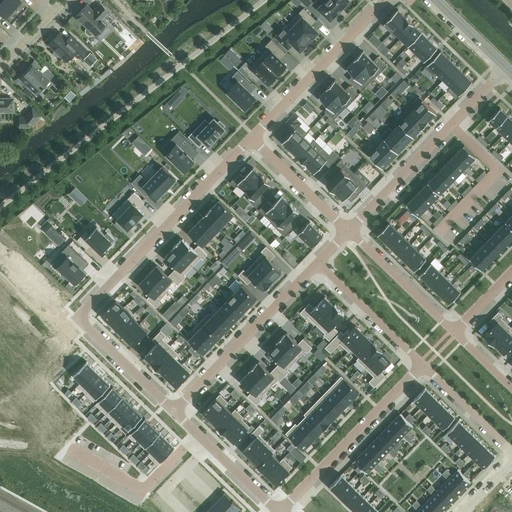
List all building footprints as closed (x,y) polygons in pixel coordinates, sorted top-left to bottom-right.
[(19,14),(3,0),(2,0),(0,3),(0,14),(10,23),(19,14)] [(3,0),(19,14),(27,6),(21,0),(3,0)] [(299,0),(317,17),(322,12),(330,20),(338,12),(342,8),(349,0),(348,0),(325,0),(323,3),(319,0),(316,0),(314,2),(311,0),(299,0)] [(94,13),(86,5),(75,17),(86,28),(85,30),(85,32),(88,36),(90,36),(92,34),(94,36),(106,25),(101,20),(108,13),(99,4),(94,10),(96,11),(94,13)] [(289,22),(308,41),(312,37),(312,38),(318,32),(311,25),(316,20),(303,8),(289,22)] [(398,9),(383,24),(391,32),(393,31),(406,17),(398,9)] [(379,25),(386,19),(381,13),(374,19),(379,25)] [(406,17),(393,31),(400,38),(414,24),(406,17)] [(305,44),(308,41),(289,22),(275,37),(288,49),(293,44),(300,51),(306,45),(305,44)] [(414,24),(400,38),(408,46),(421,32),(414,25),(414,24)] [(421,32),(408,46),(416,53),(429,40),(421,32)] [(71,35),(66,40),(59,33),(48,45),(54,51),(52,52),(52,55),(55,57),(58,57),(59,56),(65,61),(73,54),(76,58),(85,49),(71,35)] [(259,57),(277,75),(286,65),(278,57),(283,52),(271,40),(265,46),(268,48),(259,57)] [(429,40),(416,53),(424,61),(437,47),(429,40)] [(440,50),(424,67),(432,75),(435,72),(449,58),(440,50)] [(363,51),(354,59),(374,78),(387,65),(377,57),(373,61),(363,51)] [(89,53),(83,59),(90,66),(97,59),(89,53)] [(296,62),(305,72),(313,65),(304,55),(296,62)] [(224,65),(228,60),(224,56),(220,60),(224,65)] [(268,84),(277,75),(259,57),(251,66),(246,62),(241,66),(254,79),(258,74),(268,84)] [(449,58),(435,72),(443,79),(456,66),(449,58)] [(354,60),(347,68),(357,78),(352,82),(361,91),(373,78),(374,79),(374,78),(354,59),(354,60)] [(39,70),(42,68),(33,60),(29,66),(30,67),(21,76),(20,76),(14,80),(22,88),(24,86),(34,95),(41,88),(41,89),(43,87),(54,76),(47,69),(42,73),(39,70)] [(456,66),(443,79),(451,87),(464,73),(456,66)] [(255,98),(246,89),(251,84),(237,71),(232,76),(237,81),(227,92),(245,108),(247,106),(248,107),(254,101),(253,100),(255,98)] [(451,87),(448,90),(456,98),(472,81),(464,73),(451,87)] [(335,80),(327,88),(346,107),(359,94),(350,85),(345,90),(335,80)] [(67,98),(74,93),(69,86),(62,91),(67,98)] [(382,86),(375,93),(381,99),(388,91),(382,86)] [(327,89),(319,97),(329,107),(324,111),(333,120),(345,107),(346,108),(346,107),(327,88),(326,88),(327,89)] [(419,97),(411,105),(428,121),(436,113),(419,97)] [(0,111),(12,112),(12,99),(2,99),(2,100),(1,100),(0,100),(0,111)] [(438,100),(437,101),(434,104),(440,110),(444,106),(438,100)] [(411,105),(404,112),(421,129),(428,121),(411,105)] [(23,116),(18,116),(18,128),(29,128),(41,116),(31,107),(23,116)] [(496,127),(508,115),(500,108),(488,120),(489,120),(496,127)] [(404,112),(396,120),(413,137),(421,129),(404,112)] [(496,127),(503,134),(511,125),(511,119),(508,115),(496,127)] [(208,146),(225,129),(223,128),(225,126),(219,121),(218,122),(214,118),(201,132),(197,128),(188,136),(198,145),(203,140),(208,146)] [(292,131),(282,142),(290,150),(307,133),(299,125),(301,123),(296,118),(288,127),(292,131)] [(328,118),(325,120),(334,129),(337,126),(328,118)] [(389,127),(389,128),(406,144),(413,137),(396,120),(399,124),(392,131),(389,127)] [(368,132),(373,127),(367,122),(362,127),(368,132)] [(511,125),(503,134),(511,141),(511,139),(511,125)] [(389,128),(381,136),(398,152),(406,144),(389,128)] [(173,147),(167,154),(169,157),(168,159),(174,164),(175,163),(184,171),(194,161),(189,157),(196,150),(178,132),(168,142),(173,147)] [(307,133),(290,150),(298,157),(315,140),(314,140),(311,143),(304,136),(307,133)] [(374,143),(391,160),(398,152),(381,136),(384,139),(377,146),(374,143)] [(315,140),(298,157),(306,165),(322,148),(315,140)] [(374,143),(366,151),(383,168),(391,160),(374,143)] [(456,153),(468,164),(476,157),(464,145),(456,153)] [(322,148),(306,165),(314,173),(324,162),(329,167),(339,156),(334,151),(330,155),(322,148)] [(461,172),(468,164),(456,153),(449,160),(461,172)] [(331,168),(324,175),(329,181),(326,184),(334,192),(335,192),(353,173),(340,160),(331,169),(331,168)] [(454,179),(461,172),(449,160),(442,167),(454,179)] [(140,175),(132,183),(144,195),(149,190),(157,198),(164,191),(165,191),(169,187),(176,180),(162,166),(147,182),(140,175)] [(447,186),(454,179),(442,167),(435,175),(447,186)] [(239,173),(230,182),(232,185),(235,187),(237,185),(245,193),(246,192),(261,176),(253,168),(243,178),(239,173)] [(353,173),(335,192),(343,200),(347,197),(351,201),(357,194),(366,186),(353,173)] [(261,176),(246,192),(254,199),(251,202),(256,207),(264,198),(260,194),(270,184),(262,175),(261,176)] [(428,182),(440,194),(447,186),(435,175),(428,182)] [(433,201),(440,194),(428,182),(421,189),(433,201)] [(426,208),(433,201),(421,189),(414,197),(426,208)] [(134,192),(112,214),(127,229),(128,229),(133,224),(138,219),(137,219),(142,214),(143,213),(142,213),(136,207),(142,200),(134,192)] [(267,201),(259,210),(272,222),(290,204),(281,195),(272,205),(267,201)] [(418,216),(426,208),(414,197),(406,204),(418,216)] [(219,201),(211,209),(225,223),(233,215),(219,201)] [(272,222),(271,223),(284,235),(293,226),(296,223),(292,218),(299,211),(290,203),(290,204),(272,222)] [(211,209),(203,216),(218,231),(225,223),(211,209)] [(203,216),(196,224),(210,238),(218,231),(203,216)] [(294,238),(298,233),(312,247),(323,235),(309,221),(301,230),(296,226),(289,233),(294,238)] [(511,227),(505,221),(498,229),(510,240),(511,238),(511,227)] [(377,234),(385,242),(397,230),(389,222),(377,234)] [(196,224),(188,232),(202,246),(210,238),(196,224)] [(85,231),(77,240),(87,250),(92,245),(103,255),(108,249),(113,243),(112,242),(114,240),(107,233),(105,235),(96,227),(89,234),(85,231)] [(498,229),(491,236),(503,248),(510,240),(498,229)] [(397,230),(385,242),(392,249),(404,237),(397,230)] [(58,234),(54,239),(58,243),(62,239),(58,234)] [(491,236),(484,243),(496,255),(503,248),(491,236)] [(400,256),(411,244),(404,237),(392,249),(400,256)] [(175,247),(174,248),(192,266),(201,258),(202,259),(207,255),(198,246),(194,250),(182,239),(181,240),(180,239),(174,246),(175,247)] [(242,241),(237,246),(242,250),(247,245),(242,241)] [(496,255),(484,243),(477,251),(489,262),(496,255)] [(66,255),(56,266),(63,272),(61,274),(68,280),(69,279),(75,284),(85,273),(82,270),(80,268),(87,262),(68,244),(61,251),(66,255)] [(411,244),(400,256),(407,263),(419,251),(411,244)] [(262,253),(254,262),(273,280),(274,279),(275,280),(281,274),(280,273),(282,271),(270,260),(275,255),(266,246),(261,251),(262,253)] [(174,248),(165,257),(176,268),(172,272),(181,281),(186,277),(184,275),(192,266),(174,248)] [(426,258),(419,251),(407,263),(415,270),(426,258)] [(489,262),(477,251),(470,258),(482,270),(489,262)] [(227,257),(221,262),(226,267),(231,261),(227,257)] [(243,269),(238,275),(247,284),(252,279),(263,290),(264,289),(265,290),(273,281),(273,280),(254,262),(245,271),(243,269)] [(427,282),(438,270),(431,262),(419,274),(427,282)] [(157,266),(148,275),(167,293),(167,292),(165,291),(173,283),(177,286),(181,281),(172,272),(168,277),(157,266)] [(446,277),(438,270),(427,282),(434,289),(446,277)] [(141,282),(139,283),(151,294),(146,299),(156,308),(158,305),(156,304),(167,293),(148,275),(147,276),(145,275),(139,281),(141,282)] [(453,284),(446,277),(434,289),(441,296),(453,284)] [(461,291),(453,284),(441,296),(449,303),(461,291)] [(242,285),(234,293),(249,307),(256,299),(242,285)] [(234,293),(226,300),(241,315),(249,307),(234,293)] [(316,325),(334,306),(325,297),(314,308),(309,303),(300,312),(305,318),(307,316),(316,325)] [(226,300),(219,308),(233,322),(241,315),(226,300)] [(116,301),(101,315),(109,323),(124,309),(116,301)] [(335,305),(334,306),(316,325),(325,333),(323,335),(329,340),(338,331),(333,326),(344,315),(343,314),(344,313),(335,305)] [(219,308),(211,316),(226,330),(233,322),(219,308)] [(124,309),(109,323),(117,331),(131,316),(124,309)] [(167,311),(162,315),(167,320),(172,315),(167,311)] [(484,337),(493,345),(511,327),(501,318),(503,316),(498,312),(489,321),(494,325),(484,335),(485,336),(484,337)] [(131,316),(117,331),(125,338),(139,324),(131,316)] [(211,316),(204,324),(218,338),(226,330),(211,316)] [(139,324),(125,338),(133,346),(147,331),(139,324)] [(204,324),(196,332),(211,346),(218,338),(204,324)] [(351,348),(365,334),(356,326),(345,336),(340,331),(325,347),(330,353),(340,343),(346,350),(348,351),(351,348)] [(511,327),(493,345),(494,345),(495,345),(504,354),(511,345),(511,331),(509,329),(511,327)] [(196,332),(189,340),(203,354),(211,346),(196,332)] [(278,342),(296,360),(305,351),(307,353),(312,347),(303,339),(298,343),(287,333),(286,333),(285,333),(277,341),(278,342)] [(365,334),(351,348),(360,356),(374,342),(373,342),(372,341),(365,334)] [(159,342),(144,356),(153,364),(167,349),(159,342)] [(280,362),(275,367),(284,376),(289,371),(288,369),(296,360),(278,342),(276,343),(275,342),(269,348),(270,350),(268,351),(280,362)] [(374,342),(360,356),(357,360),(365,368),(382,351),(374,342)] [(167,349),(153,364),(160,372),(174,357),(167,349)] [(382,351),(365,368),(374,376),(369,381),(374,387),(385,376),(380,371),(391,360),(389,358),(390,357),(385,351),(384,353),(382,351),(383,351),(382,351)] [(174,357),(160,372),(168,379),(182,365),(174,357)] [(284,376),(275,367),(270,372),(259,361),(258,362),(257,361),(249,370),(250,371),(268,389),(277,380),(279,382),(284,376)] [(77,372),(73,376),(81,384),(95,369),(87,362),(82,366),(81,365),(76,370),(77,372)] [(182,365),(168,379),(176,387),(190,372),(182,365)] [(322,365),(317,371),(321,375),(327,370),(322,365)] [(81,384),(77,387),(85,395),(102,377),(95,369),(81,384)] [(260,398),(268,389),(250,371),(241,380),(252,391),(247,396),(256,405),(261,400),(260,398)] [(341,376),(332,385),(350,403),(359,393),(341,376)] [(102,377),(85,395),(93,402),(110,385),(102,377)] [(292,384),(287,389),(291,393),(296,388),(292,384)] [(332,385),(322,395),(340,412),(350,403),(332,385)] [(112,387),(98,401),(104,406),(117,392),(112,387)] [(413,400),(421,407),(433,395),(425,388),(413,400)] [(117,392),(104,406),(109,411),(122,396),(117,392)] [(210,420),(224,405),(228,402),(220,394),(202,412),(210,420)] [(331,422),(340,412),(322,395),(313,404),(331,422)] [(421,407),(428,414),(440,402),(433,395),(421,407)] [(122,396),(109,411),(113,416),(127,401),(122,396)] [(127,401),(113,416),(118,420),(132,406),(127,401)] [(440,402),(428,414),(436,421),(447,409),(440,402)] [(313,404),(304,414),(322,432),(331,423),(331,422),(313,404)] [(218,428),(232,413),(224,405),(210,420),(217,427),(218,428)] [(132,406),(118,420),(123,425),(137,411),(132,406)] [(225,435),(241,418),(243,417),(235,409),(232,413),(218,428),(225,435)] [(447,409),(436,421),(443,429),(455,417),(447,409)] [(137,411),(123,425),(129,430),(142,416),(137,411)] [(295,423),(313,441),(322,432),(304,414),(305,416),(297,425),(295,423)] [(392,422),(405,434),(413,426),(400,414),(392,422)] [(145,418),(131,432),(136,437),(150,423),(145,418)] [(241,418),(225,435),(226,435),(234,443),(250,426),(241,418)] [(447,432),(454,439),(466,427),(458,420),(447,432)] [(385,429),(398,442),(405,434),(392,422),(385,429)] [(150,423),(136,437),(141,442),(155,428),(150,423)] [(303,451),(313,441),(295,423),(285,433),(303,451)] [(250,434),(254,439),(255,439),(259,434),(264,430),(259,425),(250,434)] [(466,427),(454,439),(461,446),(473,434),(466,427)] [(155,428),(141,442),(146,447),(160,433),(155,428)] [(377,437),(390,449),(398,442),(385,429),(377,437)] [(160,433),(146,447),(151,452),(165,437),(160,433)] [(251,458),(267,442),(259,434),(255,439),(254,439),(243,450),(251,458)] [(473,434),(461,446),(469,453),(480,441),(473,434)] [(165,437),(151,452),(156,457),(170,442),(165,437)] [(370,445),(383,457),(390,449),(377,437),(370,445)] [(480,441),(469,453),(476,460),(488,448),(480,441)] [(170,442),(156,457),(161,462),(175,447),(170,442)] [(258,467),(271,453),(275,450),(267,442),(251,458),(259,466),(258,466),(258,467)] [(362,453),(375,465),(383,457),(370,445),(362,453)] [(488,448),(476,460),(484,468),(495,456),(488,448)] [(258,467),(267,475),(280,461),(271,453),(258,467)] [(301,453),(296,458),(300,462),(305,457),(301,453)] [(367,473),(375,465),(362,453),(354,461),(359,465),(362,468),(367,473)] [(280,461),(267,475),(276,484),(280,479),(282,480),(290,473),(288,471),(292,467),(283,458),(280,461)] [(458,469),(450,477),(463,490),(470,482),(466,477),(463,474),(458,469)] [(337,494),(349,482),(341,474),(329,486),(337,494)] [(450,477),(442,485),(455,497),(463,490),(450,477)] [(344,501),(356,489),(349,482),(337,494),(344,501)] [(455,497),(442,485),(435,493),(448,505),(455,497)] [(356,489),(344,501),(352,508),(363,496),(356,489)] [(224,493),(217,500),(211,506),(205,511),(239,511),(241,510),(242,509),(241,509),(225,493),(224,492),(224,493)] [(440,511),(448,505),(435,493),(427,501),(439,511),(440,511)] [(355,511),(362,511),(371,503),(363,496),(352,508),(355,511)] [(439,511),(427,501),(420,508),(423,511),(439,511)] [(376,511),(378,510),(371,503),(362,511),(376,511)]
